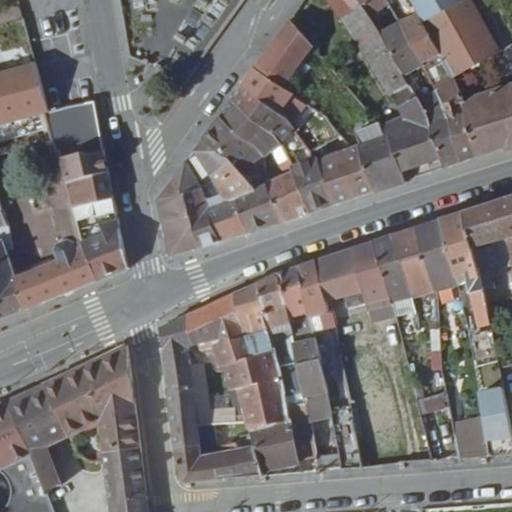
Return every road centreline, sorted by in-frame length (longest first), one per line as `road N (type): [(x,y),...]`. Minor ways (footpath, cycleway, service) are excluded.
road 1 (secondary): [(155,294),(302,237),(511,171)]
road 2 (residential): [(193,505),(511,480)]
road 3 (residential): [(127,303),(144,334),(164,494),(193,505)]
road 4 (secondary): [(134,174),(95,0)]
road 5 (residential): [(223,62),(134,174)]
road 6 (secondary): [(0,361),(127,303)]
road 7 (secondary): [(155,294),(134,174)]
